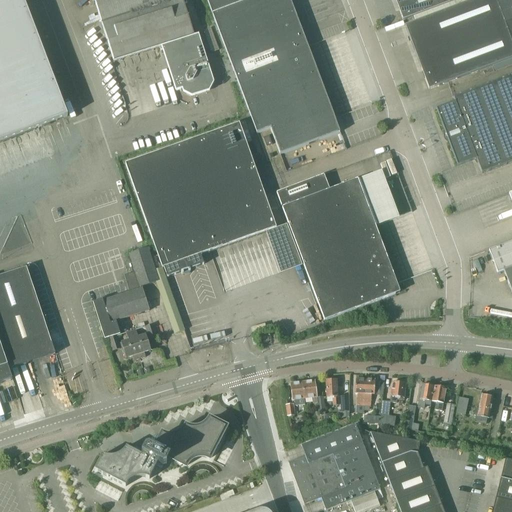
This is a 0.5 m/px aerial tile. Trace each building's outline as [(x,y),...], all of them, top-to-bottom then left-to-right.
[(0,0),(0,142),(67,117),(66,115),(22,0),(0,0)] [(93,0),(95,4),(96,6),(98,12),(98,13),(111,55),(113,62),(115,62),(161,47),(194,36),(191,28),(188,17),(182,0),(93,0)] [(206,0),(212,15),(251,0),(206,0)] [(289,0),(251,0),(212,15),(257,134),(270,129),(280,155),(339,133),(289,0)] [(412,17),(457,0),(405,0),(408,7),(399,11),(402,21),(412,17)] [(511,0),(457,0),(412,17),(414,23),(405,26),(429,90),(511,58),(511,0)] [(161,47),(176,91),(182,89),(183,92),(191,96),(192,97),(196,96),(196,95),(209,91),(213,82),(198,35),(194,36),(161,47)] [(511,75),(453,97),(455,102),(436,109),(445,134),(446,133),(449,141),(448,141),(457,166),(476,160),(481,173),(511,161),(511,75)] [(125,164),(162,269),(163,268),(167,278),(181,273),(181,274),(183,273),(182,272),(188,270),(188,271),(190,271),(190,270),(203,265),(200,255),(276,228),(246,143),(251,141),(244,122),(239,124),(125,164)] [(266,147),(272,145),(268,136),(263,138),(266,147)] [(251,157),(256,155),(252,143),(247,145),(251,157)] [(323,175),(276,193),(324,321),(395,294),(394,290),(398,289),(357,180),(329,190),(323,175)] [(497,273),(511,267),(511,241),(489,251),(497,273)] [(130,256),(135,273),(140,289),(158,283),(148,251),(130,256)] [(511,267),(497,273),(503,271),(511,295),(511,267)] [(0,276),(0,344),(8,370),(55,354),(26,268),(0,276)] [(139,288),(134,273),(124,276),(129,292),(139,288)] [(103,301),(93,304),(105,340),(114,337),(110,324),(149,312),(142,290),(103,302),(103,301)] [(158,338),(154,325),(146,328),(148,335),(139,338),(136,331),(132,332),(141,360),(146,358),(145,354),(151,351),(148,341),(158,338)] [(141,360),(132,332),(127,334),(129,341),(119,344),(117,337),(109,339),(113,352),(123,349),(127,359),(133,357),(135,361),(141,360)] [(0,383),(12,380),(8,370),(0,344),(0,383)] [(363,413),(365,379),(355,379),(354,394),(357,394),(356,413),(363,413)] [(363,413),(370,413),(371,396),(374,396),(375,380),(365,379),(363,413)] [(336,391),(336,380),(325,380),(326,398),(332,397),(332,406),(338,405),(338,391),(336,391)] [(324,410),(323,400),(322,397),(316,398),(314,381),(308,381),(307,381),(304,381),(304,382),(302,382),(304,399),(311,399),(312,404),(317,404),(318,413),(324,412),(324,410)] [(382,396),(383,382),(376,381),(375,395),(382,396)] [(380,415),(388,416),(390,403),(396,403),(396,400),(403,401),(405,384),(403,383),(402,381),(399,381),(398,383),(392,382),(389,403),(381,402),(380,415)] [(304,399),(302,382),(300,382),(299,382),(296,382),(295,383),(290,384),(292,401),(294,401),(294,407),(305,405),(304,399)] [(431,402),(434,386),(422,384),(419,399),(418,399),(417,408),(424,409),(425,401),(431,402)] [(434,386),(431,402),(436,403),(435,411),(442,412),(443,404),(446,388),(434,386)] [(341,412),(346,412),(349,411),(348,395),(340,396),(341,412)] [(488,419),(492,398),(480,395),(478,402),(480,402),(479,408),(475,408),(473,416),(488,419)] [(465,413),(467,400),(458,399),(456,412),(465,413)] [(285,405),(286,417),(294,416),(293,404),(285,405)] [(446,404),(443,423),(451,424),(454,405),(446,404)] [(405,420),(412,421),(415,407),(408,406),(406,417),(405,417),(405,420)] [(163,436),(162,435),(160,439),(157,439),(155,440),(154,442),(154,445),(156,446),(154,450),(148,447),(145,449),(141,455),(126,447),(123,451),(119,454),(115,456),(111,457),(106,457),(102,455),(94,471),(108,478),(107,479),(108,481),(110,481),(111,480),(125,487),(128,483),(131,480),(135,478),(140,477),(144,478),(149,479),(157,464),(162,467),(166,466),(170,459),(178,463),(178,465),(179,466),(180,466),(182,465),(185,467),(188,463),(191,460),(195,458),(200,457),(205,458),(209,459),(216,446),(218,446),(219,445),(219,443),(218,442),(225,428),(209,420),(207,424),(203,427),(199,429),(195,429),(190,429),(186,427),(183,431),(180,434),(175,436),(172,437),(169,437),(167,437),(165,436),(163,436)] [(291,471),(362,443),(355,425),(301,446),(305,456),(288,463),(291,471)] [(417,454),(419,442),(370,433),(396,501),(434,487),(427,467),(423,469),(417,454)] [(374,492),(380,490),(362,443),(291,471),(304,505),(320,498),(325,511),(337,506),(350,501),(374,492)] [(511,481),(511,460),(505,459),(500,479),(511,481)] [(511,502),(511,481),(500,479),(495,498),(511,502)] [(399,511),(423,511),(441,506),(434,487),(396,501),(399,511)] [(374,492),(350,501),(354,511),(365,511),(379,507),(374,492)] [(511,511),(511,502),(495,498),(491,511),(511,511)]
